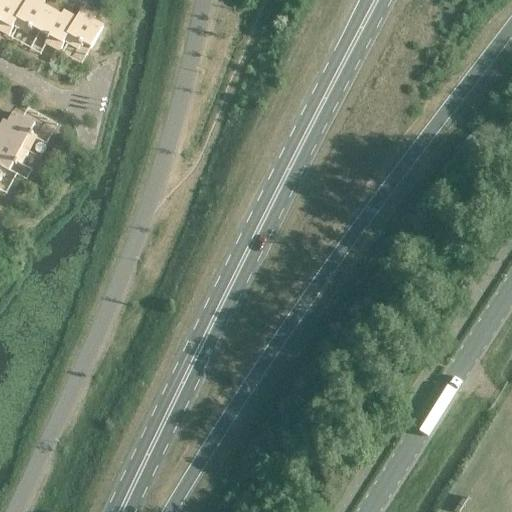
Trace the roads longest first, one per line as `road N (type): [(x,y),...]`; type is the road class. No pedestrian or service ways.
road 1 (primary): [(166,511),(511,30)]
road 2 (primary): [(371,0),(117,511)]
road 3 (unclassified): [(20,511),(67,414),(170,140),(200,0)]
road 4 (tertiary): [(368,511),(511,288)]
